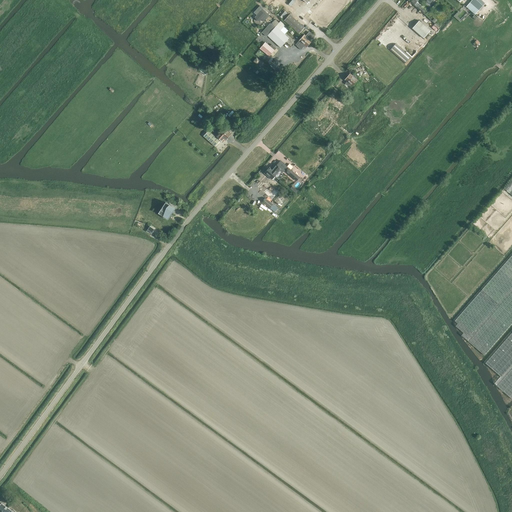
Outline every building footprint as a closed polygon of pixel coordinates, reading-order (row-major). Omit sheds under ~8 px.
[(474,7),(479,11),(485,4),(480,0),(473,0),(467,7),(470,10),(474,7)] [(420,3),(417,6),(425,13),(427,10),(420,3)] [(443,10),(435,4),(432,7),(440,14),(443,10)] [(259,22),(268,13),(260,6),(254,12),(257,15),(255,17),(259,22)] [(305,28),(290,14),(284,20),(299,34),(305,28)] [(294,43),(276,26),(279,23),(275,19),(264,32),(266,34),(265,35),(270,41),(272,39),(281,47),(286,42),(291,46),(294,43)] [(430,31),(419,21),(412,28),(424,38),(430,31)] [(309,39),(310,37),(311,38),(313,35),(309,32),(306,36),(304,35),(302,38),(309,44),(312,41),(309,39)] [(309,44),(302,38),(299,41),(301,42),(299,44),(299,43),(297,45),(298,46),(297,46),(301,49),(303,47),(302,46),(304,45),(307,47),(309,44)] [(221,54),(211,44),(212,43),(209,40),(206,43),(209,46),(207,49),(217,58),(221,54)] [(274,50),(275,48),(271,44),(270,46),(265,42),(260,49),(269,56),(274,50)] [(356,79),(357,78),(354,75),(353,76),(350,74),(348,77),(355,83),(358,80),(356,79)] [(347,77),(345,80),(352,86),(355,83),(347,77)] [(344,105),(339,101),(343,97),(338,93),(330,103),(348,119),(356,109),(347,101),(344,105)] [(324,128),(314,120),(311,124),(321,132),(324,128)] [(325,137),(335,125),(331,121),(320,133),(325,137)] [(231,134),(229,132),(230,131),(226,127),(225,129),(224,127),(221,130),(229,137),(231,134)] [(215,146),(220,141),(208,130),(204,136),(215,146)] [(229,137),(221,130),(218,134),(216,136),(222,141),(224,138),(226,140),(229,137)] [(275,177),(281,169),(276,165),(272,169),(270,167),(267,170),(275,177)] [(299,177),(289,168),(286,172),(297,181),(299,177)] [(275,177),(267,170),(264,173),(267,175),(264,179),(269,183),(272,179),(272,180),(275,177)] [(286,197),(281,193),(270,184),(263,192),(268,196),(266,199),(277,207),(279,205),(280,205),(286,197)] [(278,208),(277,207),(266,199),(266,198),(263,202),(275,212),(278,208)] [(168,220),(175,209),(166,202),(158,213),(168,220)] [(511,323),(511,254),(509,258),(455,321),(458,323),(456,326),(463,333),(461,335),(484,355),(511,323)] [(511,332),(485,363),(500,376),(494,383),(511,398),(511,332)] [(14,511),(2,503),(0,505),(0,511),(14,511)]
